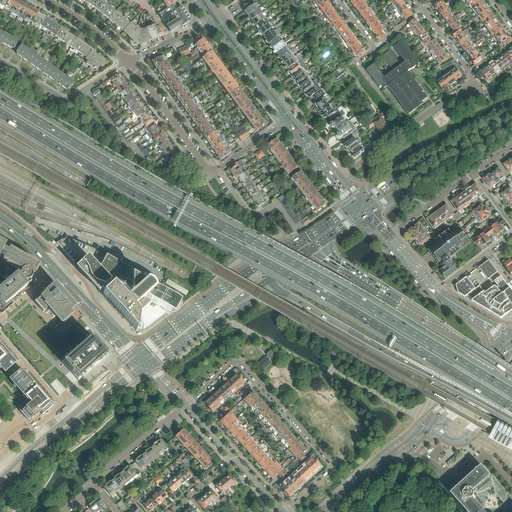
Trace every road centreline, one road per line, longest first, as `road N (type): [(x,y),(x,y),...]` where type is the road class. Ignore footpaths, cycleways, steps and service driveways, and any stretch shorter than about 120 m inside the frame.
road 1 (motorway): [(0,112),(511,408)]
road 2 (motorway): [(511,393),(0,98)]
road 3 (motorway): [(283,292),(511,419)]
road 4 (residential): [(287,511),(332,464),(242,364),(229,364)]
road 5 (secondary): [(340,177),(220,18)]
road 6 (motorway): [(511,375),(342,271)]
road 7 (secondary): [(511,112),(362,199)]
road 8 (secondary): [(272,259),(138,358)]
road 9 (secondary): [(371,210),(511,123)]
road 10 (residential): [(340,177),(476,84)]
road 11 (tertiary): [(36,459),(147,364)]
road 12 (tertiary): [(138,358),(28,450)]
road 13 (residential): [(206,169),(128,60)]
road 14 (residential): [(511,485),(484,454),(448,480),(415,445)]
road 15 (secondary): [(212,22),(285,121)]
road 16 (residential): [(94,487),(185,405)]
